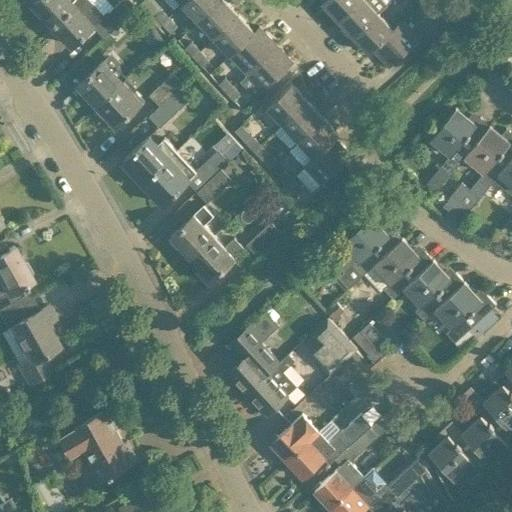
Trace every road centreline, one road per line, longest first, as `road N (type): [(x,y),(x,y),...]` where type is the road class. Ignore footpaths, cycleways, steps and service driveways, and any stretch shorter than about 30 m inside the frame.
road 1 (residential): [(250,511),(52,124),(0,54)]
road 2 (residential): [(511,276),(404,200),(346,75),(275,0)]
road 3 (residential): [(391,365),(424,397),(511,319)]
